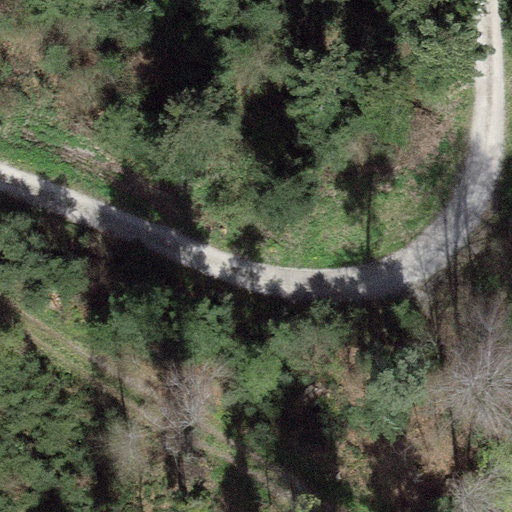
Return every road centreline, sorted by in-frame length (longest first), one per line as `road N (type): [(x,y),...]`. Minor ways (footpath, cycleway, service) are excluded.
road 1 (track): [(492,0),(480,168),(457,221),(432,253),(389,278),(332,284),(250,270),(0,180)]
road 2 (track): [(332,284),(323,364),(328,433),(346,483),(375,511)]
